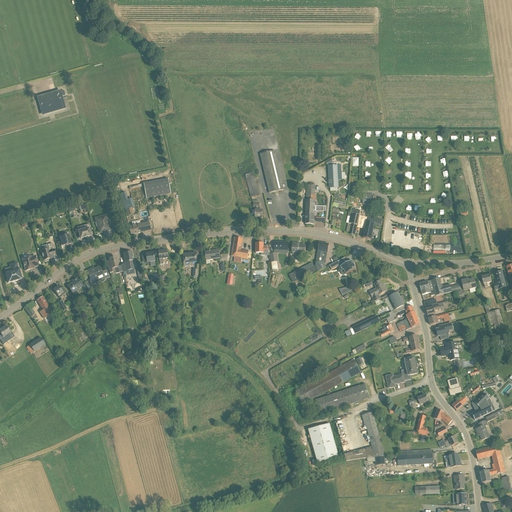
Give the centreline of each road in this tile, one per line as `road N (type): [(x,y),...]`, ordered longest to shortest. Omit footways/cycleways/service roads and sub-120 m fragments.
road 1 (tertiary): [(0,318),(83,256),(184,238),(301,233),(409,264)]
road 2 (residential): [(479,511),(469,445),(433,388),(412,280)]
road 3 (track): [(0,467),(165,406)]
